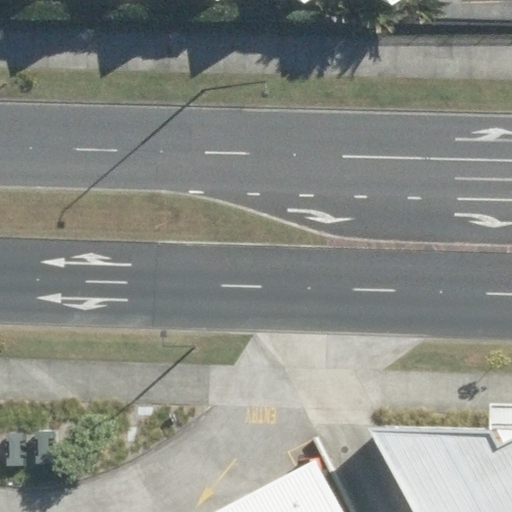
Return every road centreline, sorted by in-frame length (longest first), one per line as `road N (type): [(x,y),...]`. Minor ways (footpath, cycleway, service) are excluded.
road 1 (secondary): [(511,292),(0,277)]
road 2 (secondary): [(157,145),(344,218),(511,224)]
road 3 (secondary): [(157,145),(511,153)]
road 4 (secondary): [(0,142),(157,145)]
